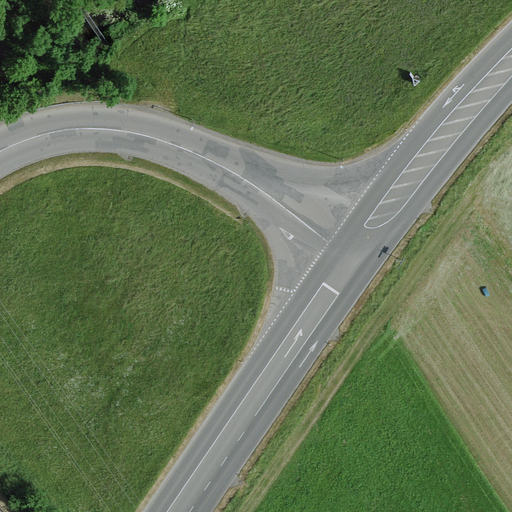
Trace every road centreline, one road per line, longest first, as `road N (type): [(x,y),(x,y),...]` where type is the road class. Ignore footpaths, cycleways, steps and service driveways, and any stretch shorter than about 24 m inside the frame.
road 1 (tertiary): [(0,152),(87,128),(155,138),(235,174),(350,259)]
road 2 (primary): [(178,511),(350,259)]
road 3 (primary): [(350,259),(511,62)]
